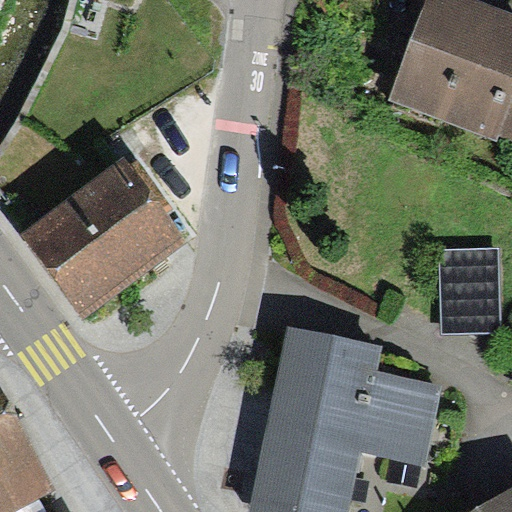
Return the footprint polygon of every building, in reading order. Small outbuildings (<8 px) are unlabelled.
[(502,132),(511,135),(511,14),(472,0),(425,0),(412,36),(388,100),(499,141),(502,132)] [(158,208),(122,159),(21,232),(82,315),(183,242),(158,208)] [(498,255),(443,255),(444,336),(499,336),(498,255)] [(376,354),(291,336),(253,511),(343,511),(357,450),(423,464),(438,390),(371,376),(376,354)] [(0,395),(0,511),(12,511),(53,490),(13,419),(0,395)] [(357,508),(379,511),(387,462),(365,459),(357,508)] [(511,511),(511,491),(476,511),(511,511)]
